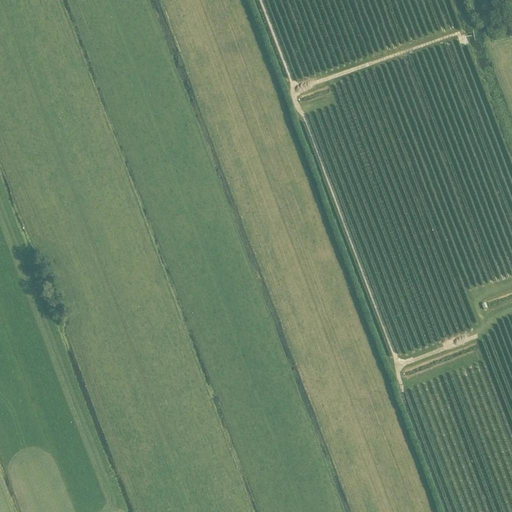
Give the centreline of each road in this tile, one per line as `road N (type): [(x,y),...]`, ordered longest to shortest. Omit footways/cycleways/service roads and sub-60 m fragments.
road 1 (track): [(261,0),(395,356),(402,398)]
road 2 (track): [(294,90),(458,33)]
